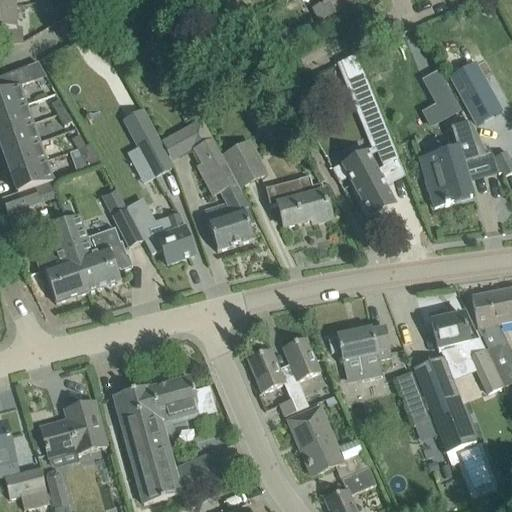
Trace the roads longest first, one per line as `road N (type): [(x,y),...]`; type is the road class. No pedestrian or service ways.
road 1 (tertiary): [(511,259),(380,276),(201,314)]
road 2 (residential): [(274,481),(201,314)]
road 3 (tertiary): [(201,314),(39,354)]
